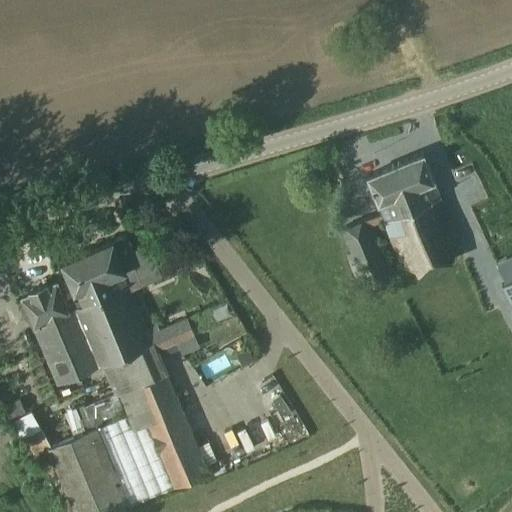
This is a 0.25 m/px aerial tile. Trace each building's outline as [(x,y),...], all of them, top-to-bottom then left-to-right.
[(354,252),(348,254),(360,284),(393,271),(373,223),(386,217),(406,265),(461,243),(424,152),(369,174),(384,211),(344,228),(354,252)] [(130,240),(127,234),(64,261),(76,290),(78,289),(82,298),(75,301),(101,363),(103,363),(117,392),(120,391),(129,412),(134,427),(148,421),(160,449),(159,450),(162,458),(136,468),(131,457),(122,460),(107,422),(101,424),(101,422),(51,443),(42,427),(24,436),(42,467),(44,466),(53,488),(64,482),(76,511),(111,511),(148,497),(148,496),(173,486),(184,481),(188,489),(203,483),(200,474),(210,470),(169,371),(160,348),(196,333),(188,316),(151,332),(125,269),(135,265),(132,257),(136,255),(134,250),(135,250),(131,239),(130,240)] [(511,278),(502,284),(511,303),(511,278)] [(22,295),(59,381),(101,363),(75,301),(68,304),(58,281),(49,285),(48,283),(32,290),(32,291),(22,295)] [(202,487),(210,504),(238,491),(230,474),(202,487)]
